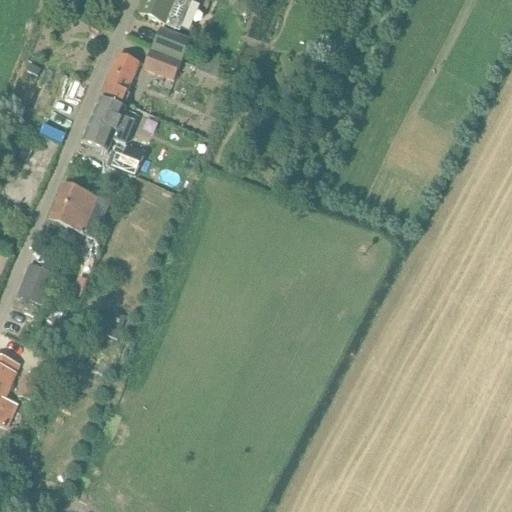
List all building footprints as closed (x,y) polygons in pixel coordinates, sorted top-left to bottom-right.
[(157,24),(165,27),(180,34),(193,2),(194,0),(145,0),(138,16),(157,24)] [(192,47),(186,45),(161,34),(154,52),(184,65),(192,47)] [(144,69),(172,82),(178,68),(150,55),(144,69)] [(102,96),(120,104),(121,104),(138,65),(119,57),(102,96)] [(198,62),(195,70),(221,79),(224,71),(198,62)] [(59,78),(56,85),(65,90),(69,83),(59,78)] [(81,144),(108,155),(108,154),(113,142),(118,145),(113,157),(109,168),(133,178),(144,155),(125,147),(134,125),(122,120),(125,112),(126,112),(126,111),(100,100),(81,144)] [(9,108),(3,120),(46,139),(48,134),(10,117),(13,110),(9,108)] [(22,151),(19,158),(28,162),(31,155),(22,151)] [(47,228),(55,231),(57,225),(95,241),(112,200),(99,194),(97,199),(64,186),(47,228)] [(68,283),(70,280),(82,249),(70,244),(61,268),(58,275),(57,278),(59,279),(63,280),(68,283)] [(37,306),(49,275),(31,268),(18,298),(37,306)] [(81,301),(55,357),(77,368),(87,347),(76,342),(105,275),(95,271),(89,284),(81,301)] [(126,319),(112,314),(108,312),(100,335),(118,341),(126,319)] [(0,429),(8,433),(19,407),(4,401),(15,376),(0,369),(0,429)] [(19,398),(35,404),(45,381),(29,374),(19,398)]
